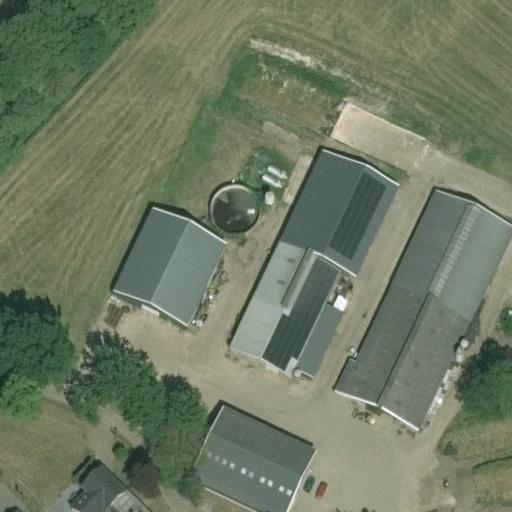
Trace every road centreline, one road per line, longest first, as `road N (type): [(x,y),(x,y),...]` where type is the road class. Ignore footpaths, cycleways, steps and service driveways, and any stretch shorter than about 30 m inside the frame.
road 1 (unclassified): [(0,373),(113,420),(142,442),(163,466),(181,511)]
road 2 (tertiary): [(0,130),(116,0)]
